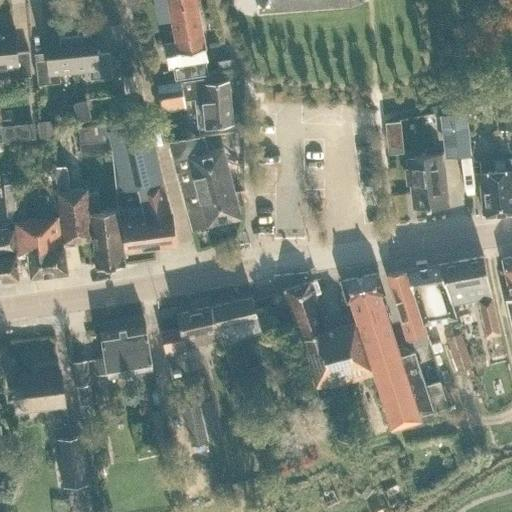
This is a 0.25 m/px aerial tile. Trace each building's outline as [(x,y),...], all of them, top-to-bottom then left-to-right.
[(169,66),(206,60),(204,47),(205,47),(196,0),(167,0),(175,41),(165,42),(169,66)] [(0,68),(8,68),(8,77),(31,75),(28,50),(16,51),(13,24),(0,25),(0,68)] [(69,28),(73,71),(88,70),(89,79),(111,76),(109,52),(97,53),(94,26),(69,28)] [(59,73),(73,71),(69,28),(44,31),(47,58),(35,59),(37,84),(60,82),(59,73)] [(198,126),(233,122),(228,79),(226,80),(225,74),(156,84),(161,111),(185,106),(183,98),(195,96),(198,126)] [(497,127),(511,125),(511,119),(511,110),(510,97),(494,98),(497,127)] [(73,102),(78,120),(90,117),(86,99),(73,102)] [(440,111),(445,156),(470,153),(465,108),(440,111)] [(53,137),(51,119),(37,121),(39,138),(53,137)] [(109,130),(111,129),(109,120),(93,124),(77,127),(79,142),(80,156),(109,154),(108,140),(110,140),(109,130)] [(126,251),(175,244),(170,212),(170,213),(149,123),(111,129),(109,130),(110,140),(116,190),(137,185),(144,216),(121,219),(126,251)] [(19,138),(18,124),(2,125),(4,140),(19,138)] [(172,159),(207,152),(202,133),(167,140),(172,159)] [(207,225),(239,217),(222,148),(207,152),(172,159),(191,228),(207,224),(207,225)] [(424,207),(446,205),(441,152),(407,156),(407,167),(405,167),(406,168),(404,168),(406,182),(407,182),(407,183),(409,183),(410,194),(412,194),(413,205),(423,204),(424,207)] [(511,168),(511,169),(511,161),(478,164),(478,172),(483,215),(511,212),(511,168)] [(69,189),(66,165),(54,166),(63,242),(93,239),(95,266),(124,263),(118,208),(100,211),(97,190),(93,190),(93,186),(69,189)] [(0,279),(18,277),(13,220),(18,219),(15,182),(3,183),(9,227),(0,228),(0,279)] [(61,245),(58,222),(57,215),(14,220),(17,255),(27,254),(30,276),(67,271),(63,244),(61,245)] [(486,333),(499,329),(482,255),(438,263),(451,303),(465,301),(465,305),(473,304),(472,298),(477,298),(486,333)] [(511,324),(511,255),(501,258),(509,296),(510,297),(508,311),(511,324)] [(453,314),(451,303),(438,263),(406,269),(411,292),(412,291),(424,320),(453,314)] [(424,330),(411,292),(405,269),(385,273),(406,338),(424,330)] [(384,293),(377,272),(340,280),(346,301),(350,300),(390,427),(419,418),(418,413),(447,404),(444,396),(440,383),(439,380),(426,384),(414,349),(411,350),(407,347),(405,346),(402,346),(396,347),(379,294),(384,293)] [(327,329),(313,289),(313,288),(310,280),(283,290),(284,293),(319,399),(333,395),(330,385),(355,378),(372,373),(355,322),(327,329)] [(251,298),(252,298),(251,296),(210,306),(221,338),(235,383),(252,377),(248,363),(246,364),(238,336),(260,329),(261,329),(273,325),(266,304),(254,308),(251,298)] [(165,351),(221,338),(210,306),(176,313),(179,327),(160,331),(165,351)] [(125,366),(127,373),(153,369),(145,323),(125,327),(129,352),(128,352),(129,358),(125,366)] [(107,376),(127,373),(125,366),(129,358),(128,352),(129,352),(125,327),(101,331),(100,331),(104,357),(95,358),(97,374),(106,372),(107,376)] [(471,364),(460,332),(446,336),(456,369),(471,364)] [(481,361),(490,402),(509,397),(500,357),(481,361)] [(72,361),(76,386),(90,383),(86,359),(72,361)] [(54,426),(67,424),(65,403),(63,403),(59,369),(11,375),(15,409),(51,405),(54,426)] [(190,444),(206,441),(197,401),(182,405),(190,444)] [(169,434),(164,407),(151,410),(155,436),(169,434)] [(289,415),(296,438),(324,429),(317,407),(289,415)] [(511,420),(495,425),(498,438),(511,434),(511,420)] [(64,485),(87,482),(81,435),(57,438),(64,485)] [(282,469),(274,441),(256,447),(264,474),(282,469)] [(71,511),(91,511),(88,487),(68,489),(71,511)]
